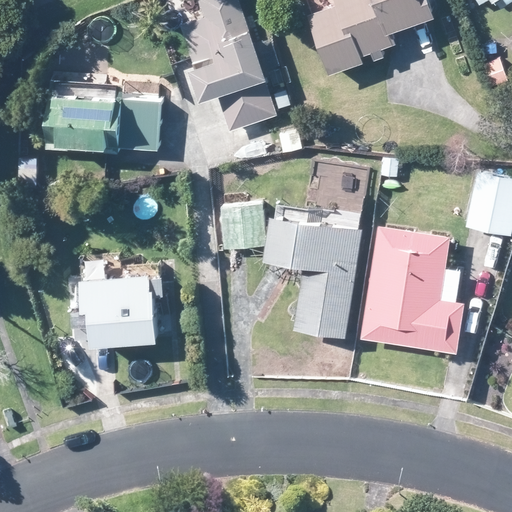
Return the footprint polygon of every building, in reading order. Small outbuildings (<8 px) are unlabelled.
[(275,63),(283,60),(286,59),(277,34),(266,38),(260,22),(255,24),(246,0),(205,0),(210,12),(186,20),(187,22),(198,54),(211,92),(223,88),(236,125),(282,109),(268,72),(276,69),(275,63)] [(336,0),(316,7),(337,66),(372,54),(370,48),(396,38),(404,35),(399,22),(431,11),(446,6),(443,0),(336,0)] [(481,39),(492,36),(493,35),(489,22),(476,26),(481,39)] [(128,92),(129,78),(59,73),(54,140),(126,145),(127,140),(164,143),(168,95),(128,92)] [(279,89),(283,103),(295,100),(291,86),(279,89)] [(283,129),(286,142),(306,139),(303,126),(283,129)] [(402,172),(402,154),(387,153),(386,171),(402,172)] [(35,156),(24,156),(24,173),(36,172),(35,156)] [(473,221),(510,228),(511,228),(511,171),(483,166),(473,221)] [(230,243),(245,242),(271,240),(267,198),(226,201),(230,243)] [(371,220),(364,219),(282,206),(275,249),(313,255),(310,274),(303,320),(353,327),(371,220)] [(448,291),(457,231),(385,220),(368,331),(463,346),(471,295),(462,294),(448,291)] [(112,335),(167,330),(163,280),(160,280),(158,267),(91,272),(93,300),(81,302),(82,318),(99,317),(100,321),(79,322),(80,335),(101,333),(102,336),(112,335)] [(21,421),(14,403),(0,408),(0,411),(6,427),(21,421)]
